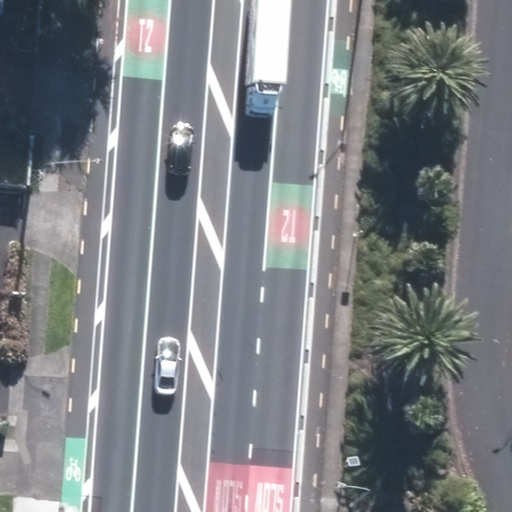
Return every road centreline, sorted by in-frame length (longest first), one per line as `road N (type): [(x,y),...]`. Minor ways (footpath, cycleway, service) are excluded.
road 1 (secondary): [(185,511),(224,0)]
road 2 (residential): [(503,0),(474,374),(475,400),(511,487)]
